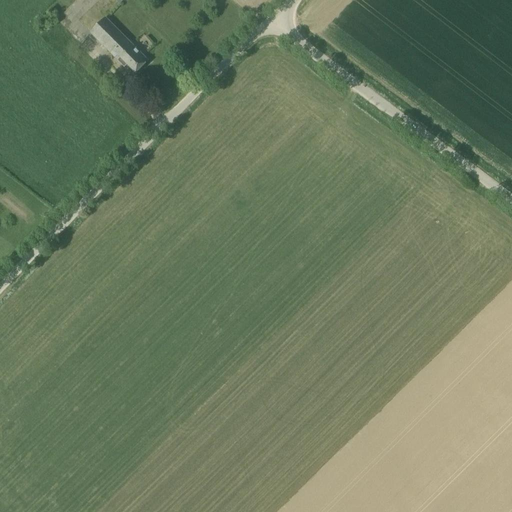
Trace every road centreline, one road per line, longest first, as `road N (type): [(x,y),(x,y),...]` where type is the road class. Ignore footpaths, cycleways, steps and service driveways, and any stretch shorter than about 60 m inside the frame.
road 1 (unclassified): [(0,288),(270,21)]
road 2 (unclassified): [(511,199),(270,21)]
